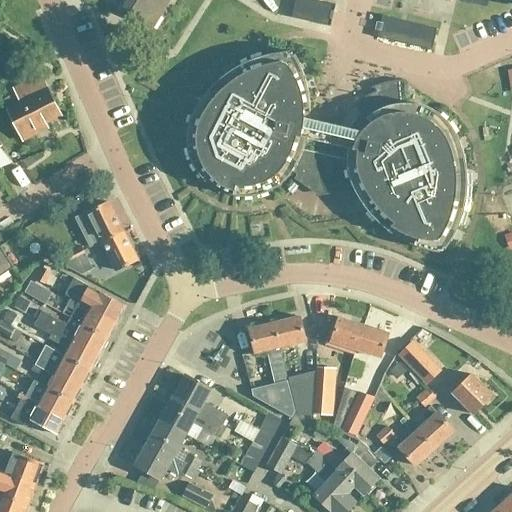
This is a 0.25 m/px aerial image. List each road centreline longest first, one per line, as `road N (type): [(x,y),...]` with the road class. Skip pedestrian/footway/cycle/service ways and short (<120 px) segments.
road 1 (residential): [(511,346),(405,297),(332,276),(267,278),(184,298)]
road 2 (residential): [(58,511),(184,298)]
road 3 (residential): [(511,44),(447,72),(348,48),(359,0)]
road 4 (residential): [(184,298),(112,148)]
road 5 (residential): [(112,148),(46,0)]
road 6 (residential): [(0,219),(112,148)]
